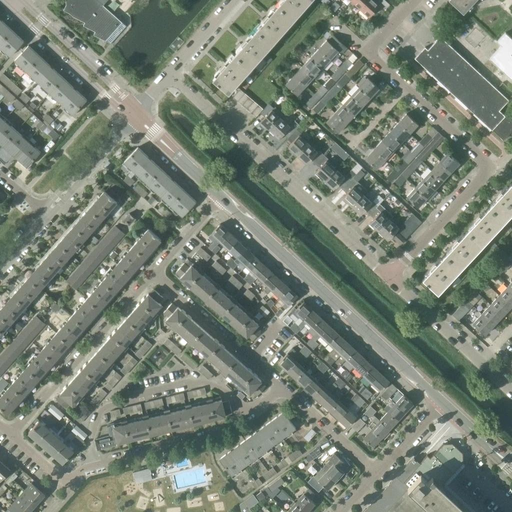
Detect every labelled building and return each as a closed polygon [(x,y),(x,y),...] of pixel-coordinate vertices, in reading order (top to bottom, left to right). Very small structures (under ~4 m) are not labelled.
[(66,0),(67,4),(64,9),(70,12),(73,16),(85,22),(84,25),(96,31),(94,34),(98,37),(107,41),(110,44),(127,26),(103,5),(104,4),(107,0),(66,0)] [(226,64),(225,63),(219,69),(221,70),(213,80),(229,94),(311,0),(282,0),(269,15),(268,14),(262,20),(264,21),(248,40),(246,38),(241,44),(242,46),(226,64)] [(352,0),(351,1),(360,9),(368,0),(352,0)] [(373,0),(368,0),(360,9),(369,17),(380,6),(373,0)] [(451,0),(463,12),(474,0),(451,0)] [(467,22),(457,12),(451,19),(461,28),(467,22)] [(0,46),(10,56),(24,41),(0,18),(0,46)] [(511,51),(511,38),(504,31),(496,40),(499,44),(489,54),(511,74),(511,56),(510,54),(511,51)] [(333,62),(347,47),(333,35),(327,40),(327,39),(318,49),(330,60),(333,62)] [(441,36),(440,37),(428,50),(425,47),(415,58),(492,130),(493,130),(504,140),(511,131),(511,119),(507,114),(505,116),(500,110),(509,100),(441,36)] [(73,114),(87,100),(28,45),(14,60),(73,114)] [(322,68),(330,60),(318,49),(310,57),(322,68)] [(302,66),(314,77),(322,68),(310,57),(302,66)] [(348,59),(343,63),(339,68),(344,72),(352,63),(348,59)] [(359,69),(354,65),(346,74),(350,78),(354,74),(359,69)] [(314,77),(302,66),(294,75),(306,86),(314,77)] [(331,77),(335,81),(344,72),(339,68),(331,77)] [(337,83),(342,87),(350,78),(346,74),(337,83)] [(306,86),(294,75),(286,84),(298,95),(306,86)] [(335,81),(331,77),(323,85),(327,89),(335,81)] [(368,77),(359,86),(371,97),(380,88),(368,77)] [(329,91),(334,95),(342,87),(337,83),(329,91)] [(315,94),(317,96),(318,97),(319,98),(327,89),(323,85),(315,94)] [(363,106),(371,97),(359,86),(351,95),(363,106)] [(240,89),(233,97),(237,101),(244,93),(240,89)] [(321,100),(325,104),(334,95),(329,91),(321,100)] [(244,93),(237,101),(242,105),(249,96),(244,93)] [(315,94),(306,103),(310,107),(311,107),(319,98),(318,97),(317,96),(315,94)] [(343,104),(354,115),(363,106),(351,95),(343,104)] [(249,96),(242,105),(246,109),(253,100),(249,96)] [(253,100),(246,109),(251,113),(258,105),(253,100)] [(313,109),(317,113),(325,104),(321,100),(313,109)] [(270,130),(281,118),(272,110),(274,108),(269,104),(260,113),(265,117),(260,121),(270,130)] [(354,115),(343,104),(334,113),(346,124),(354,115)] [(258,105),(251,113),(255,117),(263,108),(258,105)] [(346,124),(334,113),(326,121),(338,132),(346,124)] [(398,123),(409,134),(418,124),(406,113),(398,123)] [(0,116),(0,142),(27,167),(40,151),(0,116)] [(281,118),(270,130),(279,138),(283,134),(287,138),(296,129),(300,125),(295,120),(289,126),(281,118)] [(409,134),(398,123),(389,132),(401,143),(409,134)] [(297,155),(308,143),(299,135),(301,133),(296,129),(300,125),(299,125),(287,138),(292,142),(288,146),(297,155)] [(401,143),(389,132),(381,141),(393,151),(401,143)] [(421,140),(426,144),(432,138),(427,133),(421,140)] [(433,140),(428,146),(425,149),(429,153),(438,144),(433,140)] [(393,151),(381,141),(373,150),(385,160),(393,151)] [(418,153),(424,146),(420,141),(413,149),(418,153)] [(315,163),(323,154),(319,150),(317,152),(308,143),(297,155),(306,163),(310,159),(315,163)] [(137,147),(123,161),(136,173),(149,158),(137,147)] [(344,150),(337,158),(341,161),(348,154),(344,150)] [(385,160),(373,150),(365,158),(377,169),(385,160)] [(405,158),(409,162),(416,154),(412,150),(405,158)] [(423,150),(417,158),(421,162),(428,155),(423,150)] [(439,161),(451,172),(460,163),(448,152),(439,161)] [(324,180),(335,168),(326,161),(328,159),(323,154),(315,163),(319,167),(315,172),(324,180)] [(149,158),(136,173),(147,183),(161,168),(149,158)] [(420,163),(415,159),(409,167),(413,171),(420,163)] [(397,166),(401,171),(408,164),(403,160),(397,166)] [(451,172),(439,161),(431,170),(443,180),(451,172)] [(161,168),(147,183),(159,194),(172,179),(161,168)] [(342,189),(350,179),(346,176),(344,177),(335,168),(324,180),(333,189),(337,184),(342,189)] [(391,182),(400,172),(395,168),(386,178),(391,182)] [(407,168),(400,175),(405,180),(412,172),(407,168)] [(443,180),(431,170),(423,178),(435,189),(443,180)] [(350,179),(342,189),(346,193),(342,197),(351,206),(362,194),(367,189),(353,176),(350,179)] [(399,177),(393,184),(397,188),(404,181),(399,177)] [(435,189),(423,178),(415,187),(427,198),(435,189)] [(172,179),(159,194),(170,205),(184,190),(172,179)] [(439,260),(437,264),(435,262),(429,268),(431,270),(422,279),(438,293),(511,213),(511,183),(503,192),(501,191),(496,197),(497,198),(494,201),(495,202),(493,205),(492,204),(486,210),(487,211),(484,213),(481,216),(479,214),(474,220),(475,222),(459,240),(457,238),(451,244),(453,246),(450,249),(451,249),(448,252),(442,258),(443,258),(440,261),(439,260)] [(427,198),(415,187),(406,196),(418,207),(427,198)] [(184,190),(170,205),(182,216),(190,208),(196,201),(184,190)] [(104,191),(0,308),(0,336),(1,338),(7,330),(5,328),(75,249),(77,251),(84,244),(81,242),(117,202),(104,191)] [(369,214),(378,205),(373,201),(372,203),(362,194),(351,206),(360,214),(364,210),(369,214)] [(379,231),(390,220),(391,218),(393,216),(379,203),(378,205),(369,214),(373,218),(369,222),(379,231)] [(129,213),(123,219),(129,225),(135,218),(129,213)] [(408,217),(417,226),(421,221),(412,213),(408,217)] [(417,226),(408,217),(404,222),(413,230),(417,226)] [(400,244),(405,239),(396,231),(400,226),(391,218),(390,220),(379,231),(388,240),(391,236),(400,244)] [(413,230),(404,222),(400,226),(409,235),(413,230)] [(211,233),(208,236),(214,241),(208,247),(209,247),(212,250),(219,241),(220,242),(229,232),(220,223),(211,233)] [(89,255),(66,281),(75,289),(98,263),(124,233),(115,225),(89,255)] [(405,239),(409,235),(400,226),(396,231),(405,239)] [(0,406),(8,413),(48,367),(160,239),(148,228),(112,268),(110,266),(104,274),(106,276),(37,354),(35,352),(28,360),(30,362),(0,396),(0,406)] [(228,249),(238,240),(229,232),(220,242),(228,249)] [(237,257),(246,248),(238,240),(228,249),(237,257)] [(217,245),(212,250),(215,253),(220,247),(217,245)] [(245,265),(255,255),(246,248),(237,257),(245,265)] [(254,273),(263,264),(255,256),(255,255),(245,265),(254,273)] [(229,266),(234,260),(231,257),(226,263),(229,266)] [(234,260),(229,266),(233,269),(238,263),(234,260)] [(253,315),(249,311),(247,313),(235,303),(237,300),(232,297),(231,299),(218,288),(220,286),(216,282),(214,284),(202,273),(204,271),(199,268),(198,270),(191,264),(189,267),(184,262),(176,272),(181,276),(180,277),(184,280),(184,282),(186,284),(188,284),(189,285),(189,287),(192,289),(194,289),(202,296),(216,309),(216,311),(219,313),(221,313),(222,314),(222,316),(225,318),(227,318),(239,329),(239,330),(241,333),(243,333),(246,336),(247,335),(253,340),(261,330),(255,325),(258,323),(251,317),(253,315)] [(498,266),(504,271),(508,268),(502,262),(498,266)] [(263,281),(272,272),(263,264),(254,273),(263,281)] [(272,272),(263,281),(268,286),(265,289),(268,292),(271,289),(280,279),(272,272)] [(489,275),(496,281),(499,277),(493,272),(489,275)] [(247,281),(252,276),(249,273),(244,278),(247,281)] [(252,276),(247,281),(250,284),(255,278),(252,276)] [(280,297),(289,287),(280,279),(271,289),(279,296),(280,297)] [(481,285),(487,290),(490,287),(484,281),(481,285)] [(511,305),(511,289),(508,286),(499,295),(511,306),(511,305)] [(289,287),(280,297),(285,302),(282,306),(285,309),(298,295),(289,287)] [(154,317),(157,313),(155,311),(161,304),(158,302),(163,297),(154,289),(149,294),(148,293),(145,297),(144,297),(141,300),(141,301),(140,302),(138,302),(136,305),(136,307),(116,329),(114,330),(112,333),(112,334),(111,335),(109,335),(107,338),(107,340),(87,362),(85,363),(83,365),(83,367),(82,369),(80,369),(77,372),(77,373),(67,385),(65,385),(63,388),(63,390),(60,393),(61,394),(56,399),(65,407),(70,402),(73,404),(78,398),(80,400),(84,396),(82,394),(93,381),(95,383),(99,379),(97,377),(108,365),(110,367),(114,362),(112,360),(122,348),(124,350),(128,346),(126,344),(137,332),(139,333),(143,329),(141,327),(151,315),(154,317)] [(262,296),(262,297),(267,293),(268,292),(265,289),(259,293),(262,296)] [(475,290),(472,294),(478,300),(482,296),(475,290)] [(511,306),(499,295),(490,304),(502,316),(511,306)] [(463,303),(469,309),(473,306),(467,300),(463,303)] [(294,308),(291,311),(293,313),(298,318),(295,322),(298,324),(303,319),(312,309),(304,301),(296,309),(294,308)] [(163,312),(164,313),(168,316),(166,319),(173,325),(171,327),(175,331),(177,328),(178,329),(189,339),(187,341),(191,345),(193,343),(194,344),(206,354),(204,356),(208,360),(210,358),(211,358),(222,369),(220,371),(225,375),(227,372),(239,383),(237,385),(241,389),(243,387),(249,393),(252,390),(257,395),(265,385),(260,381),(261,380),(257,377),(257,375),(254,373),(253,373),(252,372),(251,370),(249,368),(247,368),(224,348),(224,346),(221,344),(220,344),(218,342),(218,341),(215,338),(214,338),(191,318),(191,317),(188,314),(186,314),(185,313),(185,312),(182,309),(181,309),(177,306),(177,307),(171,302),(163,312)] [(502,316),(490,304),(482,314),(494,325),(502,316)] [(275,313),(278,316),(283,311),(280,308),(275,313)] [(303,319),(298,324),(301,327),(306,322),(312,327),(321,317),(312,309),(303,319)] [(494,325),(482,314),(473,323),(485,335),(494,325)] [(0,374),(45,324),(36,315),(0,355),(0,374)] [(312,327),(308,331),(313,336),(312,337),(315,341),(320,335),(329,325),(321,317),(312,327)] [(293,330),(298,324),(295,322),(295,321),(290,327),(293,330)] [(298,324),(293,330),(296,333),(301,327),(298,324)] [(329,325),(320,335),(329,343),(338,333),(329,325)] [(329,354),(332,356),(346,341),(338,333),(329,343),(334,348),(329,354)] [(310,346),(315,341),(312,337),(307,343),(310,346)] [(315,341),(310,346),(313,349),(318,343),(315,341)] [(346,341),(332,356),(335,359),(340,354),(346,359),(355,349),(346,341)] [(303,354),(308,348),(305,345),(300,351),(303,354)] [(355,349),(346,359),(354,367),(363,357),(355,349)] [(287,371),(296,361),(287,353),(278,363),(287,371)] [(327,362),(332,356),(329,354),(329,353),(324,359),(327,362)] [(332,356),(327,362),(330,365),(335,359),(332,356)] [(363,357),(354,367),(363,375),(372,365),(364,357),(363,357)] [(296,361),(287,371),(295,379),(304,369),(296,361)] [(320,370),(325,364),(322,361),(317,367),(320,370)] [(194,363),(189,367),(193,371),(195,369),(197,366),(197,365),(194,363)] [(325,364),(320,370),(323,373),(328,367),(325,364)] [(371,383),(380,373),(372,365),(363,375),(371,383)] [(304,369),(295,379),(304,387),(313,377),(304,369)] [(346,369),(340,374),(344,378),(349,372),(346,369)] [(349,372),(344,378),(347,381),(352,375),(349,372)] [(208,373),(204,378),(207,381),(212,376),(208,373)] [(380,373),(371,383),(380,391),(389,381),(380,373)] [(312,395),(322,385),(313,377),(304,387),(312,395)] [(330,393),(337,386),(342,380),(339,377),(334,382),(327,390),(322,385),(312,395),(321,403),(330,393)] [(342,380),(337,386),(340,389),(345,383),(342,380)] [(383,392),(389,397),(397,388),(391,383),(383,392)] [(361,394),(366,388),(363,385),(358,391),(361,394)] [(366,388),(361,394),(364,397),(367,399),(372,394),(366,388)] [(389,397),(383,392),(380,395),(386,400),(389,397)] [(330,393),(321,403),(329,410),(339,401),(333,396),(330,393)] [(354,401),(359,396),(356,393),(351,399),(354,401)] [(413,404),(403,394),(395,403),(405,412),(406,412),(407,413),(414,406),(412,404),(413,404)] [(359,396),(354,401),(360,407),(365,401),(359,396)] [(207,402),(206,403),(191,406),(191,403),(185,405),(186,408),(170,412),(169,409),(164,410),(164,413),(149,417),(148,414),(142,416),(143,418),(127,422),(127,420),(121,421),(122,424),(114,426),(113,423),(107,425),(109,435),(94,439),(97,450),(119,444),(119,442),(122,441),(123,442),(127,441),(128,440),(129,439),(130,440),(134,439),(135,438),(164,431),(166,431),(169,430),(170,429),(172,429),(173,429),(177,428),(178,427),(207,420),(208,420),(212,419),(213,418),(215,418),(216,419),(220,418),(221,416),(225,415),(225,414),(232,413),(228,400),(222,402),(221,399),(213,401),(212,398),(206,399),(207,402)] [(339,401),(329,410),(338,418),(347,409),(339,401)] [(387,412),(397,421),(405,412),(395,403),(387,412)] [(54,415),(59,409),(53,404),(48,409),(54,415)] [(367,409),(373,414),(376,411),(370,406),(367,409)] [(59,409),(54,415),(59,419),(64,414),(59,409)] [(347,409),(338,418),(339,420),(347,427),(356,417),(347,409)] [(373,414),(367,409),(364,412),(370,418),(373,414)] [(283,411),(282,412),(219,459),(231,475),(295,428),(283,411)] [(379,420),(389,429),(397,421),(387,412),(379,420)] [(379,420),(375,416),(371,420),(372,422),(368,426),(371,429),(381,438),(389,429),(379,420)] [(359,418),(351,427),(357,432),(365,423),(359,418)] [(34,437),(45,425),(39,420),(28,432),(34,437)] [(40,442),(50,430),(45,425),(34,437),(40,442)] [(77,435),(82,430),(76,425),(71,430),(77,435)] [(381,438),(371,429),(363,438),(373,447),(381,438)] [(50,430),(40,442),(46,447),(56,435),(50,430)] [(82,430),(77,435),(83,440),(87,435),(82,430)] [(56,435),(46,447),(51,452),(62,440),(56,435)] [(62,440),(51,452),(57,457),(68,446),(62,440)] [(414,457),(362,511),(470,511),(443,487),(441,485),(463,462),(462,453),(451,443),(443,443),(430,458),(427,455),(419,463),(414,457)] [(68,446),(57,457),(63,463),(73,451),(68,446)] [(307,453),(312,459),(321,453),(316,447),(307,453)] [(331,460),(323,468),(336,480),(344,471),(340,468),(345,462),(334,452),(329,458),(331,460)] [(312,459),(307,453),(304,456),(308,462),(312,459)] [(3,463),(0,466),(0,481),(10,470),(3,463)] [(313,474),(308,481),(318,490),(323,485),(328,489),(336,480),(323,468),(316,476),(313,474)] [(274,481),(278,486),(284,482),(280,477),(274,481)] [(278,486),(274,481),(268,486),(271,491),(278,486)] [(25,490),(38,502),(45,494),(31,482),(25,490)] [(293,501),(306,511),(315,503),(310,498),(315,493),(308,487),(299,497),(298,496),(293,501)] [(38,502),(25,490),(18,497),(32,509),(38,502)] [(255,496),(258,501),(265,496),(261,491),(255,496)] [(253,494),(242,502),(249,508),(259,501),(258,501),(255,496),(253,494)] [(29,511),(32,509),(18,497),(12,504),(20,511),(29,511)] [(287,511),(288,511),(306,511),(293,501),(290,505),(291,506),(287,511)] [(252,511),(249,508),(242,502),(240,504),(241,511),(252,511)]
